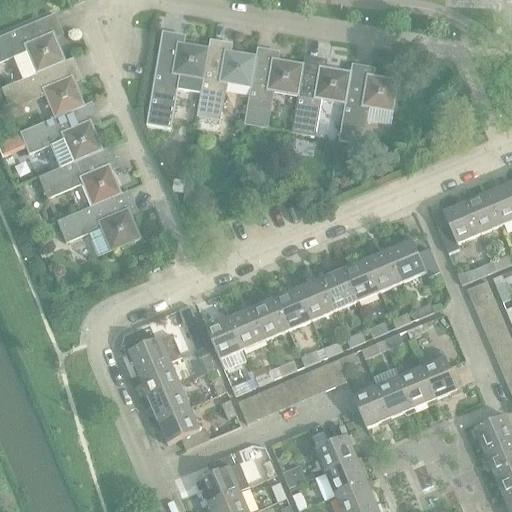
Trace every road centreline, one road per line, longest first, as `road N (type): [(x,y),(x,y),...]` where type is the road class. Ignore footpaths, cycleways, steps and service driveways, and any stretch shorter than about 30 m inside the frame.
road 1 (residential): [(498,146),(460,55),(136,0)]
road 2 (residential): [(193,277),(498,146)]
road 3 (residential): [(166,511),(94,343),(105,314),(193,277)]
road 4 (residential): [(107,73),(193,277)]
